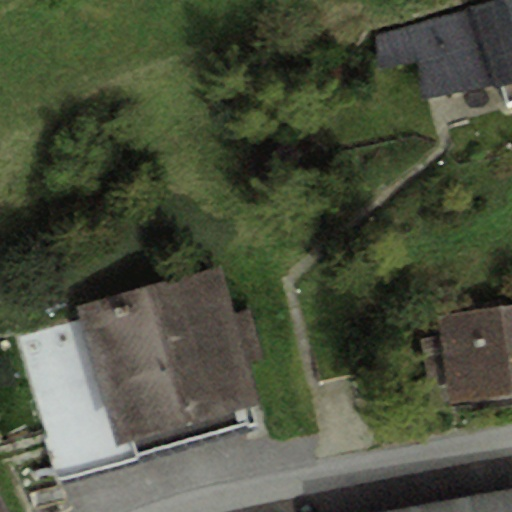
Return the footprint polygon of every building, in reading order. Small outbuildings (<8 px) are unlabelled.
[(511,81),(511,0),(508,0),(376,37),(387,71),(418,61),(425,97),(511,81)] [(221,269),(78,307),(114,443),(130,439),(136,457),(251,422),(247,408),(257,405),(221,269)] [(511,305),(433,316),(445,404),(511,395),(511,305)] [(12,511),(0,485),(0,511),(12,511)] [(511,511),(511,488),(386,511),(511,511)]
